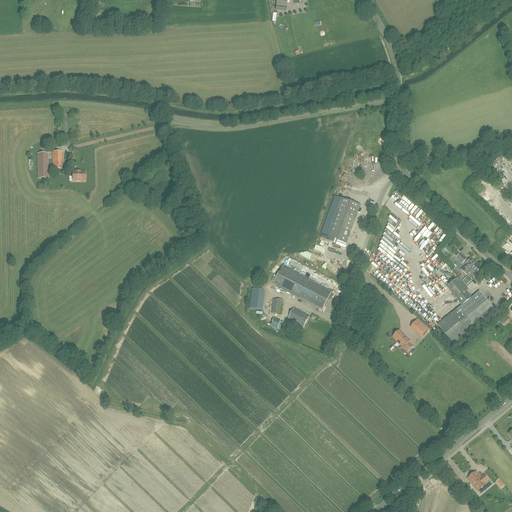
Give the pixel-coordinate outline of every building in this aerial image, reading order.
[(276,0),(276,9),(286,10),(286,0),(276,0)] [(90,15),(87,26),(96,29),(99,17),(90,15)] [(52,169),(63,169),(62,152),(52,152),(52,169)] [(48,179),(48,153),(37,153),(38,179),(48,179)] [(75,172),(73,172),(73,180),(76,180),(77,181),(80,181),(80,180),(85,180),(85,178),(85,177),(85,175),(85,172),(81,172),(75,172)] [(347,243),(360,205),(335,196),(321,234),(347,243)] [(503,211),(506,208),(501,202),(497,205),(503,211)] [(412,252),(411,254),(418,261),(420,259),(412,252)] [(460,253),(456,258),(462,264),(466,259),(460,253)] [(466,275),(472,269),(473,270),(474,268),(477,271),(481,268),(471,259),(466,263),(467,264),(462,270),(466,275)] [(332,291),(283,266),(273,284),(322,310),(332,291)] [(452,269),(450,268),(449,269),(446,268),(444,274),(450,276),(452,269)] [(463,281),(467,285),(471,281),(467,276),(463,281)] [(429,280),(430,282),(433,286),(437,283),(433,277),(429,280)] [(459,277),(447,287),(453,295),(452,296),(455,299),(456,298),(466,291),(468,289),(464,285),(462,282),(459,277)] [(434,296),(427,287),(428,286),(424,282),(418,287),(423,293),(427,297),(429,295),(431,298),(434,296)] [(250,309),(263,311),(265,290),(252,289),(250,309)] [(462,306),(438,325),(453,345),(495,311),(479,292),(472,298),(462,306)] [(281,314),(282,300),(273,299),(271,314),(281,314)] [(303,328),(307,320),(309,316),(294,308),(286,323),(289,324),(291,321),(303,328)] [(426,323),(433,320),(432,318),(437,315),(436,312),(423,318),(426,323)] [(279,324),(281,321),(269,316),(266,324),(282,331),(284,326),(279,324)] [(438,321),(432,325),(434,327),(443,321),(440,316),(436,319),(438,321)] [(506,316),(500,321),(504,326),(510,321),(506,316)] [(399,332),(394,337),(398,341),(400,339),(403,342),(401,344),(408,351),(412,347),(409,343),(410,342),(401,332),(399,333),(399,332)] [(452,471),(447,475),(456,485),(460,481),(452,471)] [(470,477),(467,479),(478,492),(481,489),(483,492),(489,486),(487,484),(490,482),(484,475),(481,478),(476,472),(473,474),(470,477)]
